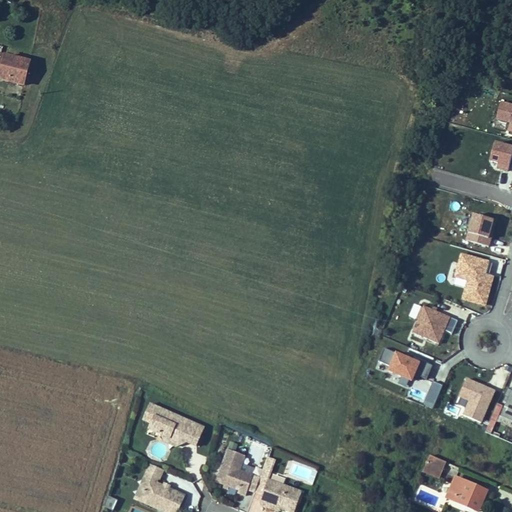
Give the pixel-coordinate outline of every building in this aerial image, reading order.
[(0,80),(22,86),(29,59),(0,52),(0,80)] [(494,120),(508,124),(506,132),(511,133),(511,104),(500,101),(494,120)] [(507,171),(511,154),(511,147),(494,142),(487,166),(507,171)] [(471,215),(464,240),(488,247),(496,222),(471,215)] [(463,298),(485,304),(492,275),(487,274),(490,263),(461,255),(456,274),(468,278),(463,298)] [(450,318),(423,306),(411,333),(438,344),(450,318)] [(426,380),(433,366),(420,361),(419,364),(385,349),(379,362),(391,367),(389,372),(412,381),(415,375),(426,380)] [(463,380),(456,406),(464,408),(461,418),(483,424),(493,388),(463,380)] [(148,429),(161,434),(170,438),(172,435),(187,442),(196,446),(204,428),(150,404),(143,420),(151,423),(148,429)] [(176,447),(187,442),(172,435),(170,438),(161,434),(163,441),(176,447)] [(245,496),(248,490),(253,476),(239,471),(245,456),(228,449),(216,482),(238,490),(237,493),(245,496)] [(430,455),(426,464),(442,471),(446,462),(430,455)] [(271,471),(274,462),(267,459),(263,468),(271,471)] [(150,464),(144,478),(147,479),(141,493),(141,494),(162,503),(159,510),(164,511),(177,511),(185,495),(157,483),(158,479),(159,480),(164,470),(150,464)] [(421,476),(437,483),(442,471),(426,464),(421,476)] [(446,464),(443,473),(455,476),(458,467),(446,464)] [(268,480),(271,471),(263,468),(260,477),(268,480)] [(248,490),(255,492),(260,478),(253,476),(248,490)] [(262,495),(268,480),(260,477),(260,478),(255,492),(262,495)] [(455,477),(446,500),(472,511),(474,506),(479,508),(487,491),(455,477)] [(144,478),(143,479),(134,499),(159,510),(162,503),(141,494),(141,493),(147,479),(144,478)] [(294,511),(302,492),(272,481),(268,480),(262,495),(260,501),(280,508),(290,511),(294,511)] [(107,497),(103,508),(113,511),(117,501),(107,497)] [(280,508),(260,501),(259,504),(279,511),(280,508)]
